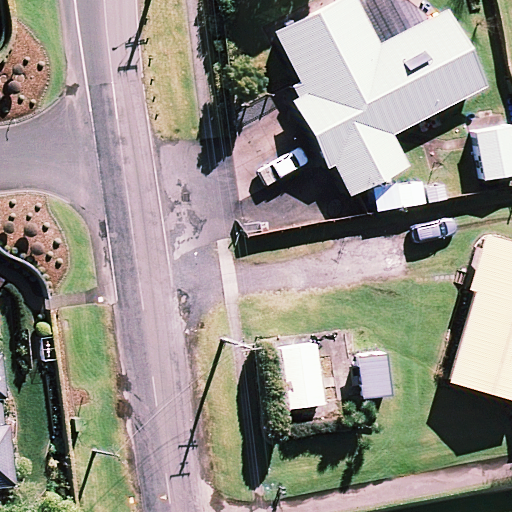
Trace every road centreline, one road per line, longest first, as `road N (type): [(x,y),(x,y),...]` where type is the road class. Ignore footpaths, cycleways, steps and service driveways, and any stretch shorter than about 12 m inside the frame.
road 1 (tertiary): [(121,148),(172,511)]
road 2 (tertiary): [(103,0),(121,148)]
road 3 (residential): [(121,148),(0,160)]
